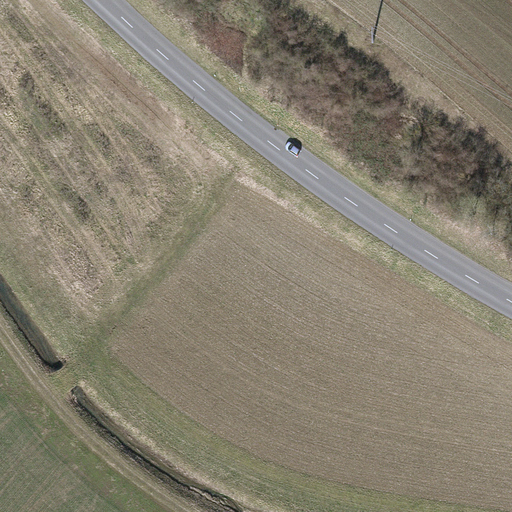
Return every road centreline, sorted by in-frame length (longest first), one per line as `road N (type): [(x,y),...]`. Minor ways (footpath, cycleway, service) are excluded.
road 1 (secondary): [(105,0),(300,163),(511,300)]
road 2 (track): [(0,327),(78,431),(191,511)]
